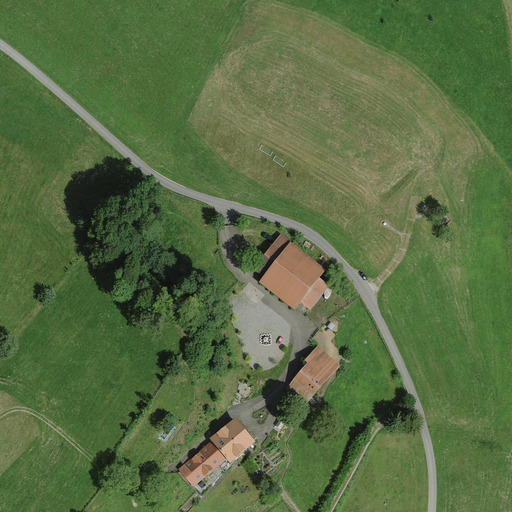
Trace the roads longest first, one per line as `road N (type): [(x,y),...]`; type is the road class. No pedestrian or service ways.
road 1 (unclassified): [(0,45),(165,182),(297,227),(330,251),(378,318),(404,374),(430,454),(432,511)]
road 2 (track): [(418,410),(381,422),(328,511)]
